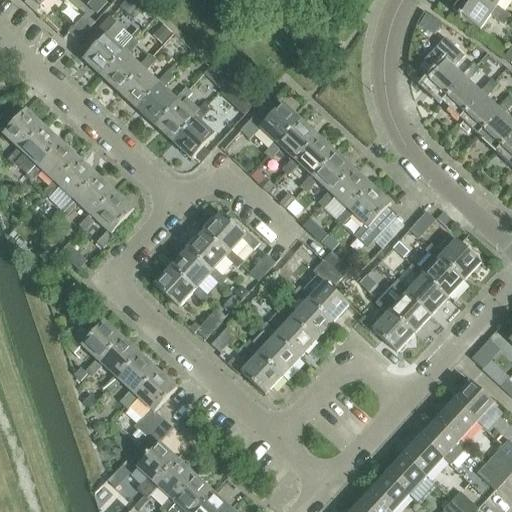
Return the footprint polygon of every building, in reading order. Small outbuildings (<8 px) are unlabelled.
[(30,0),(40,9),(47,0),(58,0),(64,6),(69,0),(30,0)] [(101,0),(93,0),(87,7),(96,16),(107,5),(101,0)] [(136,9),(140,5),(135,0),(127,0),(119,9),(129,17),(136,9)] [(481,32),(491,17),(504,26),(510,17),(497,8),(494,11),(478,0),(460,0),(453,12),(481,32)] [(511,0),(478,0),(494,11),(497,8),(502,0),(511,0)] [(68,35),(77,43),(94,25),(85,17),(68,35)] [(109,20),(79,53),(85,59),(82,62),(101,79),(124,54),(121,52),(109,41),(119,29),(113,23),(109,20)] [(154,34),(164,45),(168,41),(173,35),(162,25),(157,30),(154,34)] [(419,69),(431,80),(424,88),(442,105),(465,80),(462,77),(454,71),(466,58),(446,40),(419,69)] [(124,54),(101,79),(119,96),(142,71),(139,69),(127,58),(138,46),(132,41),(121,52),(124,54)] [(511,49),(511,48),(503,59),(511,64),(511,49)] [(142,71),(119,96),(137,112),(160,88),(157,85),(145,74),(156,62),(150,57),(139,69),(142,71)] [(465,80),(442,105),(460,121),(483,97),(480,95),(468,84),(480,71),(473,65),(462,77),(465,80)] [(160,88),(137,112),(155,129),(178,104),(175,102),(163,91),(174,79),(168,74),(157,85),(160,88)] [(211,85),(219,93),(227,85),(218,77),(211,85)] [(483,97),(460,121),(478,138),(501,113),(498,111),(486,100),(498,88),(492,82),(480,95),(483,97)] [(178,104),(155,129),(173,146),(196,121),(193,119),(198,113),(186,101),(191,96),(185,90),(175,102),(178,104)] [(501,113),(478,138),(496,154),(511,136),(511,124),(504,117),(511,108),(511,99),(510,98),(498,111),(501,113)] [(235,109),(244,118),(251,109),(242,101),(235,109)] [(268,103),(240,134),(249,142),(259,131),(274,145),(263,156),(269,162),(280,151),(277,148),(299,123),(281,106),(277,111),(268,103)] [(196,121),(173,146),(191,163),(195,158),(204,149),(214,138),(199,124),(209,113),(203,108),(198,113),(193,119),(196,121)] [(12,167),(14,165),(23,155),(21,153),(43,129),(25,112),(19,117),(10,109),(0,120),(0,133),(17,150),(6,161),(12,167)] [(277,148),(280,151),(291,161),(282,171),(288,177),(298,167),(295,164),(317,140),(299,123),(277,148)] [(23,155),(14,165),(26,176),(24,178),(31,184),(42,173),(39,170),(61,146),(43,129),(21,153),(23,155)] [(511,136),(496,154),(511,169),(511,136)] [(295,164),(298,167),(309,178),(300,188),(306,194),(316,183),(313,181),(336,157),(317,140),(295,164)] [(48,200),(59,189),(56,186),(79,163),(61,146),(39,170),(42,173),(53,183),(42,195),(48,200)] [(204,149),(195,158),(202,164),(210,154),(204,149)] [(327,194),(318,205),(324,211),(334,200),(331,197),(353,173),(336,157),(313,181),(316,183),(327,194)] [(67,217),(77,206),(74,203),(97,179),(79,163),(56,186),(59,189),(71,200),(61,211),(67,217)] [(331,197),(334,200),(345,211),(336,222),(342,227),(351,216),(349,214),(371,190),(353,173),(331,197)] [(84,234),(95,222),(92,219),(114,195),(97,179),(74,203),(77,206),(89,217),(78,228),(84,234)] [(265,180),(259,186),(268,194),(273,188),(265,180)] [(364,228),(354,238),(366,250),(396,218),(387,210),(390,207),(371,190),(349,214),(351,216),(364,228)] [(133,213),(114,195),(92,219),(95,222),(107,233),(96,245),(102,251),(113,239),(110,237),(133,213)] [(288,196),(278,206),(284,212),(294,201),(288,196)] [(294,203),(286,211),(294,219),(302,210),(294,203)] [(221,215),(204,234),(228,257),(230,254),(235,259),(247,247),(253,253),(259,247),(247,236),(245,238),(221,215)] [(418,241),(435,223),(427,215),(409,233),(418,241)] [(309,233),(308,234),(312,237),(319,244),(326,236),(315,226),(309,233)] [(211,275),(214,272),(224,261),(236,272),(242,265),(235,259),(230,254),(228,257),(204,234),(187,252),(211,275)] [(328,236),(320,245),(330,254),(338,246),(328,236)] [(428,255),(436,263),(439,260),(463,283),(481,264),(456,241),(454,244),(449,239),(437,252),(431,246),(425,253),(428,255)] [(409,254),(398,244),(393,250),(403,260),(409,254)] [(77,271),(85,263),(67,246),(59,255),(77,271)] [(195,292),(197,290),(208,278),(220,289),(226,283),(214,272),(211,275),(187,252),(170,269),(195,292)] [(322,264),(340,282),(349,272),(331,255),(322,264)] [(414,264),(408,270),(408,271),(419,281),(423,278),(447,300),(463,283),(439,260),(436,263),(428,255),(416,266),(414,264)] [(249,277),(257,284),(275,266),(266,258),(249,277)] [(293,296),(304,306),(307,303),(331,326),(349,307),(331,291),(340,282),(322,264),(312,274),(324,285),(310,300),(299,289),(293,296)] [(208,300),(197,290),(195,292),(170,269),(153,288),(177,311),(191,296),(202,307),(208,300)] [(408,271),(392,288),(403,299),(406,296),(430,319),(447,300),(423,278),(419,281),(408,271)] [(374,289),(364,280),(361,283),(358,286),(368,296),(374,289)] [(234,295),(242,302),(249,294),(241,287),(234,295)] [(392,288),(375,306),(386,317),(389,314),(413,337),(430,319),(406,296),(403,299),(392,288)] [(224,307),(230,313),(239,303),(232,297),(224,307)] [(276,313),(287,324),(290,321),(315,344),(331,326),(307,303),(304,306),(293,317),(282,307),(276,313)] [(195,325),(189,331),(194,335),(196,333),(206,341),(226,319),(216,311),(199,329),(195,325)] [(396,355),(413,337),(389,314),(386,317),(375,329),(364,318),(359,324),(370,335),(372,332),(396,355)] [(262,333),(271,341),(274,339),(298,362),(315,344),(290,321),(287,324),(277,335),(265,325),(260,331),(262,333)] [(91,379),(101,368),(98,365),(121,341),(103,324),(97,330),(88,322),(71,340),(95,363),(85,374),(91,379)] [(228,329),(210,347),(219,355),(236,337),(228,329)] [(249,343),(243,349),(254,359),(257,356),(282,379),(298,362),(274,339),(271,341),(262,333),(251,345),(249,343)] [(109,396),(119,385),(116,382),(139,357),(121,341),(98,365),(101,368),(113,379),(103,390),(109,396)] [(478,353),(470,361),(481,372),(482,371),(489,363),(478,353)] [(238,378),(239,377),(240,376),(264,398),(282,379),(257,356),(254,359),(243,371),(232,361),(226,367),(238,378)] [(127,412),(137,401),(135,398),(157,374),(139,357),(116,382),(119,385),(131,395),(121,407),(127,412)] [(500,389),(506,382),(508,380),(489,363),(482,371),(481,372),(500,389)] [(74,377),(74,378),(75,379),(80,384),(87,376),(80,370),(74,377)] [(137,401),(129,410),(140,421),(132,429),(136,433),(144,440),(146,441),(163,422),(154,414),(176,391),(157,374),(135,398),(137,401)] [(500,389),(511,400),(511,387),(506,382),(500,389)] [(454,403),(476,424),(494,405),(471,384),(454,403)] [(90,398),(83,406),(89,411),(96,403),(90,398)] [(437,421),(459,442),(476,424),(454,403),(437,421)] [(437,421),(420,440),(442,461),(449,467),(466,449),(459,442),(437,421)] [(140,465),(136,470),(147,480),(137,492),(147,501),(157,490),(154,487),(177,462),(158,445),(172,430),(163,422),(146,441),(154,449),(140,465)] [(96,424),(93,428),(93,432),(96,435),(101,435),(104,432),(104,427),(100,424),(96,424)] [(136,433),(131,438),(140,445),(144,440),(136,433)] [(403,458),(426,479),(442,461),(420,440),(403,458)] [(146,441),(131,457),(140,465),(154,449),(146,441)] [(499,451),(511,462),(511,444),(508,441),(499,451)] [(485,466),(504,484),(511,474),(511,462),(499,451),(485,466)] [(403,458),(386,476),(408,497),(417,505),(434,486),(426,479),(403,458)] [(157,511),(169,511),(175,506),(172,504),(195,479),(177,462),(154,487),(157,490),(168,500),(157,511)] [(478,476),(496,492),(504,484),(485,466),(477,475),(478,476)] [(369,494),(388,511),(394,511),(408,497),(386,476),(369,494)] [(175,506),(169,511),(197,511),(213,495),(195,479),(172,504),(175,506)] [(352,511),(388,511),(369,494),(352,511)] [(452,503),(461,511),(477,511),(479,511),(461,494),(452,503)] [(230,511),(231,511),(213,495),(197,511),(230,511)] [(135,508),(139,511),(147,503),(143,499),(135,508)] [(444,511),(461,511),(452,503),(444,511)]
